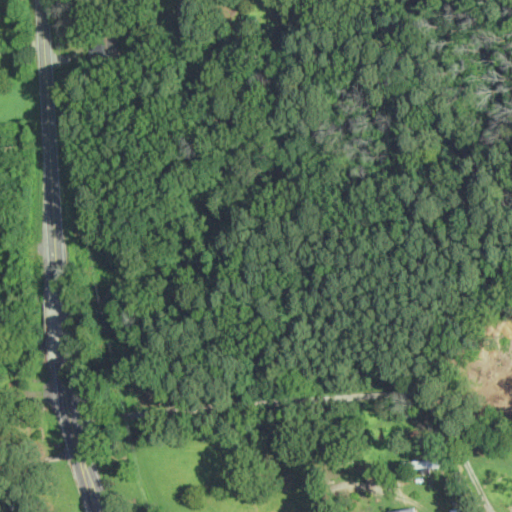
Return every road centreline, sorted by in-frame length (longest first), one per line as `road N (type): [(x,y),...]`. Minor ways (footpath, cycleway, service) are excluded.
road 1 (secondary): [(57,283),(42,0)]
road 2 (secondary): [(102,511),(73,426),(62,352)]
